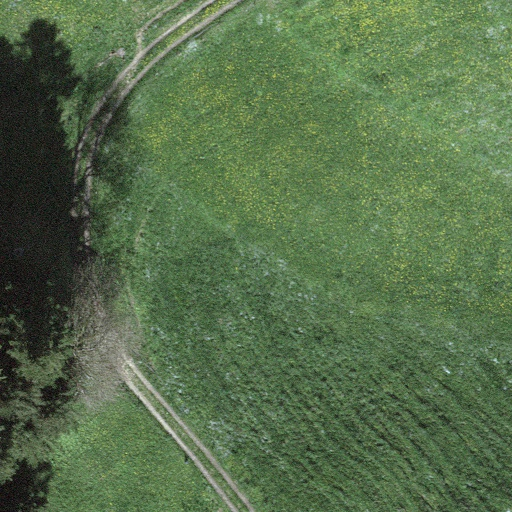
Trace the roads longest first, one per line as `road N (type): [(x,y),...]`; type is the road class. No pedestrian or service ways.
road 1 (track): [(240,511),(152,404),(107,339),(88,294),(79,209),(100,109)]
road 2 (track): [(230,0),(25,164),(0,228)]
